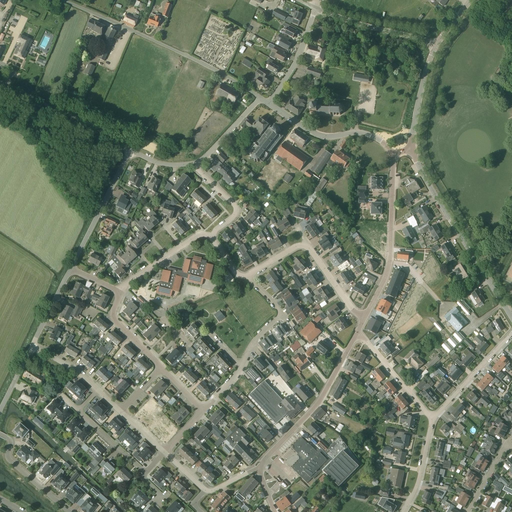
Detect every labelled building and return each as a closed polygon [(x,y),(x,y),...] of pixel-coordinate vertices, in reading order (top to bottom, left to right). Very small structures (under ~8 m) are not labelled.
[(132,6),(142,9),(144,3),(134,0),(132,6)] [(161,16),(167,18),(172,6),(167,4),(166,8),(164,8),(161,16)] [(272,15),(284,22),(287,15),(275,9),(272,15)] [(293,19),(300,22),(303,15),(292,11),(291,15),(294,16),(293,19)] [(123,23),(134,28),(138,18),(135,16),(134,18),(127,14),(123,23)] [(151,25),(157,28),(160,19),(155,17),(155,16),(151,15),(147,24),(150,26),(151,25)] [(95,37),(100,39),(105,27),(95,23),(95,22),(89,20),(86,28),(91,30),(91,31),(97,34),(95,37)] [(293,28),(284,23),(283,26),(285,27),(282,33),(293,38),(296,33),(291,30),(293,28)] [(315,42),(324,45),(324,43),(328,44),(328,41),(325,40),(328,29),(319,27),(315,42)] [(102,47),(106,49),(108,44),(110,43),(115,32),(108,29),(103,39),(104,42),(102,47)] [(279,46),(288,51),(291,45),(287,43),(288,39),(280,35),(277,41),(280,42),(279,46)] [(24,51),(26,46),(29,48),(32,41),(20,36),(17,42),(20,43),(14,54),(24,59),(27,52),(24,51)] [(305,56),(323,62),(326,50),(309,45),(305,56)] [(276,58),(283,62),(286,57),(282,55),(284,52),(275,47),(270,57),(275,60),(276,58)] [(108,52),(103,50),(98,59),(104,61),(108,52)] [(36,63),(44,66),(47,61),(38,57),(36,63)] [(275,74),(279,68),(273,65),(274,62),(269,59),(266,64),(269,66),(268,69),(275,74)] [(84,74),(90,77),(95,67),(88,64),(84,74)] [(260,85),(265,89),(268,86),(269,86),(270,84),(269,83),(270,82),(264,78),(267,73),(259,68),(257,73),(261,75),(255,84),(259,86),(260,85)] [(322,72),(308,68),(306,74),(320,78),(322,72)] [(205,84),(199,82),(197,88),(203,90),(205,84)] [(220,98),(233,105),(240,94),(222,84),(212,101),(217,104),(220,98)] [(285,108),(298,116),(303,109),(304,107),(304,106),(305,105),(304,104),(306,102),(296,96),(292,102),(290,101),(285,108)] [(316,114),(330,115),(330,114),(340,115),(342,112),(343,109),(340,106),(330,105),(330,104),(317,104),(317,102),(312,102),(312,105),(310,105),(309,112),(316,113),(316,114)] [(246,126),(262,138),(268,130),(270,127),(269,126),(259,118),(254,125),(246,119),(240,126),(243,129),(246,126)] [(259,161),(263,163),(270,153),(281,139),(281,140),(283,137),(279,133),(280,133),(281,133),(280,132),(281,131),(276,128),(275,129),(275,128),(274,129),(275,129),(274,130),(273,129),(271,128),(271,127),(270,127),(268,130),(262,138),(258,143),(254,148),(252,147),(247,153),(251,157),(251,158),(252,158),(253,160),(252,160),(253,161),(253,160),(255,161),(254,162),(255,162),(257,162),(257,163),(258,162),(257,162),(259,161)] [(309,138),(296,129),(289,139),(302,148),(309,138)] [(339,147),(343,150),(348,143),(344,141),(339,147)] [(309,159),(285,142),(276,155),(300,172),(309,159)] [(316,164),(323,169),(332,156),(325,151),(316,164)] [(344,167),(346,169),(351,163),(348,161),(349,160),(337,152),(334,157),(332,156),(327,165),(333,169),(336,164),(343,168),(344,167)] [(217,158),(223,164),(227,159),(221,153),(217,158)] [(220,162),(216,159),(209,166),(212,170),(213,169),(215,172),(216,171),(224,177),(222,179),(228,185),(231,183),(236,178),(231,173),(232,172),(224,164),(222,166),(221,165),(220,167),(218,164),(220,162)] [(311,171),(318,175),(323,169),(316,164),(311,171)] [(307,170),(304,174),(317,183),(319,179),(307,170)] [(140,175),(133,172),(128,181),(132,183),(131,185),(138,188),(142,181),(138,179),(140,175)] [(282,180),(288,184),(292,178),(286,174),(282,180)] [(191,181),(183,175),(171,190),(179,196),(191,181)] [(146,188),(155,193),(160,182),(153,178),(150,185),(149,184),(146,188)] [(313,191),(318,195),(327,182),(322,178),(313,191)] [(371,190),(382,190),(382,178),(370,178),(369,180),(369,183),(370,184),(371,184),(371,190)] [(406,188),(410,196),(420,190),(416,182),(415,182),(414,181),(415,181),(408,179),(408,180),(407,180),(406,182),(405,182),(404,183),(405,184),(406,184),(405,187),(406,186),(406,187),(406,188)] [(138,195),(139,196),(140,194),(144,196),(147,190),(142,188),(138,195)] [(191,196),(196,201),(201,195),(196,190),(191,196)] [(305,203),(310,206),(318,195),(313,191),(311,194),(305,203)] [(123,209),(126,211),(128,207),(125,206),(128,202),(124,200),(126,197),(122,195),(120,199),(116,206),(122,209),(123,209)] [(196,201),(201,205),(206,199),(201,195),(196,201)] [(402,199),(407,208),(411,205),(410,202),(413,201),(409,195),(402,199)] [(136,206),(139,201),(132,197),(129,202),(136,206)] [(169,208),(170,206),(169,206),(170,202),(165,201),(165,203),(164,203),(164,204),(161,213),(166,215),(167,215),(168,208),(169,208)] [(202,210),(207,214),(212,209),(208,204),(202,210)] [(371,215),(381,215),(381,204),(371,204),(371,215)] [(294,217),(300,219),(301,210),(302,207),(299,206),(299,205),(296,206),(296,209),(294,217)] [(424,224),(425,225),(430,222),(429,220),(433,218),(432,218),(428,213),(429,212),(425,207),(420,210),(418,206),(410,211),(412,213),(413,216),(418,213),(422,220),(422,221),(424,224)] [(165,218),(171,219),(173,213),(176,213),(177,211),(169,208),(168,208),(167,215),(166,215),(165,218)] [(207,214),(211,219),(217,214),(212,209),(207,214)] [(186,215),(190,219),(192,217),(190,215),(187,212),(186,210),(182,214),(184,216),(186,215)] [(146,219),(153,227),(158,223),(154,219),(157,217),(156,215),(152,211),(147,215),(148,217),(146,219)] [(253,211),(248,215),(258,224),(259,222),(256,219),(259,216),(253,211)] [(256,226),(258,224),(248,215),(244,220),(250,225),(252,223),(256,226)] [(412,226),(413,228),(417,226),(416,223),(417,223),(413,216),(407,220),(410,226),(412,226)] [(118,222),(111,218),(109,223),(107,222),(106,224),(105,224),(103,228),(101,233),(106,236),(107,232),(109,233),(111,230),(112,230),(114,225),(116,226),(118,222)] [(137,224),(137,225),(142,230),(145,227),(148,232),(153,227),(146,219),(144,218),(142,220),(142,219),(137,224)] [(310,234),(316,229),(320,227),(317,222),(320,220),(318,218),(313,221),(315,224),(313,225),(306,230),(310,234)] [(281,222),(286,229),(290,227),(286,219),(281,222)] [(261,226),(263,228),(269,222),(267,220),(261,226)] [(172,226),(176,231),(184,224),(182,222),(180,224),(178,221),(172,226)] [(276,225),(281,232),(286,229),(281,222),(276,225)] [(235,235),(239,240),(244,237),(242,234),(245,231),(240,223),(234,228),(237,233),(235,235)] [(176,231),(181,236),(186,231),(184,228),(186,227),(184,224),(176,231)] [(140,236),(137,239),(142,245),(147,240),(144,237),(147,235),(142,230),(137,225),(135,227),(139,231),(137,233),(140,236)] [(439,231),(436,225),(431,228),(429,225),(422,229),(424,233),(429,231),(435,241),(443,237),(443,236),(442,237),(439,231)] [(402,230),(408,241),(415,238),(409,227),(402,230)] [(310,234),(313,239),(320,234),(316,229),(310,234)] [(230,241),(233,245),(239,240),(235,235),(232,236),(229,231),(222,236),(227,243),(230,241)] [(318,243),(321,247),(331,241),(328,236),(329,236),(327,233),(325,234),(322,236),(323,239),(318,243)] [(277,238),(273,241),(277,248),(282,246),(277,238)] [(130,245),(132,248),(134,246),(137,249),(142,245),(137,239),(134,241),(132,239),(128,243),(130,245)] [(268,244),(272,251),(277,248),(273,241),(268,244)] [(330,252),(337,247),(339,245),(337,242),(332,246),(330,245),(331,244),(332,243),(332,242),(331,241),(321,247),(324,252),(328,250),(329,252),(330,252)] [(255,252),(259,259),(265,256),(262,251),(266,249),(262,243),(256,247),(258,250),(255,252)] [(450,257),(452,260),(457,257),(454,252),(453,253),(447,244),(441,248),(448,258),(450,257)] [(132,248),(130,245),(125,249),(127,252),(125,254),(131,261),(136,256),(134,254),(136,252),(132,248)] [(338,249),(337,247),(330,252),(331,254),(334,252),(336,255),(330,259),(331,261),(331,262),(333,264),(341,258),(338,255),(341,253),(342,250),(340,248),(338,249)] [(398,253),(397,259),(408,260),(409,255),(411,255),(412,251),(405,251),(405,254),(398,253)] [(124,262),(126,265),(131,261),(125,254),(123,256),(120,253),(116,257),(122,264),(124,262)] [(242,261),(246,267),(253,263),(249,256),(248,257),(246,253),(243,255),(245,259),(242,261)] [(88,262),(98,267),(102,259),(92,254),(91,255),(92,256),(91,258),(90,257),(88,262)] [(366,269),(372,272),(373,271),(376,268),(378,264),(372,262),(372,260),(372,258),(373,256),(366,254),(363,260),(365,261),(367,266),(366,269)] [(155,294),(170,298),(172,291),(178,293),(182,278),(187,279),(186,282),(202,285),(203,279),(209,281),(213,266),(207,264),(206,263),(206,261),(201,260),(201,258),(193,256),(192,260),(191,261),(185,260),(182,271),(168,268),(167,272),(163,271),(160,282),(161,282),(160,285),(159,284),(159,286),(157,287),(155,294)] [(291,264),(294,263),(289,256),(283,260),(285,263),(289,261),(291,264)] [(114,272),(120,278),(125,273),(123,270),(125,268),(115,257),(111,260),(118,268),(114,272)] [(293,268),(295,270),(304,262),(299,257),(293,262),(296,265),(293,268)] [(343,262),(341,258),(333,264),(334,267),(335,266),(336,268),(337,268),(339,271),(340,270),(341,272),(350,266),(349,264),(347,261),(344,261),(343,262)] [(295,270),(296,272),(300,269),(302,272),(308,267),(304,262),(295,270)] [(454,272),(460,282),(468,277),(460,264),(460,265),(459,266),(458,265),(453,268),(451,265),(446,268),(450,275),(454,272)] [(340,276),(343,280),(351,275),(350,273),(349,274),(347,271),(340,276)] [(265,277),(268,281),(279,274),(277,272),(274,274),(272,272),(265,277)] [(307,284),(317,277),(313,272),(307,276),(309,279),(306,282),(307,284)] [(268,281),(271,285),(277,281),(278,280),(277,278),(280,276),(279,274),(268,281)] [(343,280),(347,285),(353,280),(351,277),(352,277),(351,275),(343,280)] [(312,284),(314,287),(320,282),(317,277),(307,284),(309,286),(312,284)] [(305,286),(302,282),(299,278),(294,281),(300,289),(302,287),(305,286)] [(270,286),(273,291),(283,283),(282,281),(278,284),(277,281),(271,285),(270,286)] [(86,292),(88,289),(76,283),(71,294),(78,298),(82,290),(84,291),(86,292)] [(273,291),(276,295),(283,290),(281,288),(285,285),(283,283),(273,291)] [(353,291),(358,293),(362,285),(360,284),(360,285),(356,284),(353,291)] [(358,293),(362,296),(366,289),(363,287),(364,286),(362,285),(358,293)] [(316,297),(318,299),(328,292),(324,287),(318,291),(320,294),(316,297)] [(281,298),(284,302),(292,296),(287,289),(279,296),(280,298),(281,298)] [(302,292),(305,297),(310,293),(306,289),(302,292)] [(479,307),(480,307),(483,305),(483,304),(482,302),(484,301),(478,290),(473,294),(471,290),(466,293),(468,297),(471,295),(478,305),(479,307)] [(331,297),(328,292),(318,299),(319,301),(323,299),(325,302),(331,297)] [(311,298),(313,297),(311,295),(310,293),(305,297),(308,301),(310,305),(312,304),(313,303),(312,301),(310,298),(311,298)] [(99,300),(106,304),(109,298),(102,294),(100,298),(93,295),(92,297),(96,299),(99,300)] [(293,307),(299,302),(298,301),(296,300),(295,301),(292,296),(284,302),(288,307),(287,307),(289,310),(293,307)] [(96,306),(103,310),(106,304),(99,300),(96,306)] [(382,300),(379,306),(388,310),(391,305),(393,306),(395,303),(389,300),(387,303),(382,300)] [(290,313),(294,317),(301,311),(298,307),(296,305),(299,303),(299,302),(293,307),(289,310),(291,312),(290,313)] [(470,308),(463,302),(459,306),(465,313),(470,308)] [(127,308),(133,313),(137,308),(132,303),(127,308)] [(327,317),(330,322),(338,316),(336,313),(339,311),(335,305),(327,311),(330,315),(327,317)] [(59,317),(67,321),(70,315),(76,318),(80,308),(76,306),(73,313),(72,312),(73,310),(65,306),(59,317)] [(379,306),(376,311),(382,314),(380,317),(386,320),(388,316),(386,315),(388,310),(379,306)] [(128,318),(131,320),(133,318),(130,316),(133,313),(127,308),(123,312),(128,318)] [(448,321),(457,332),(467,323),(457,313),(458,312),(454,309),(444,318),(447,322),(448,321)] [(306,318),(305,316),(307,314),(304,310),(301,311),(294,317),(297,321),(299,324),(306,318)] [(219,311),(214,315),(217,320),(223,316),(219,311)] [(340,328),(342,331),(348,327),(344,321),(345,321),(343,317),(335,323),(339,329),(340,328)] [(91,333),(93,335),(103,323),(98,318),(93,324),(96,327),(91,333)] [(372,319),(369,325),(378,329),(381,324),(383,326),(385,322),(379,319),(377,322),(372,319)] [(495,326),(499,332),(504,329),(498,320),(491,324),(493,328),(495,326)] [(300,333),(310,344),(321,333),(311,322),(300,333)] [(93,335),(95,337),(100,330),(103,333),(108,327),(103,323),(93,335)] [(154,324),(148,330),(155,337),(160,331),(154,324)] [(190,338),(194,342),(198,337),(197,336),(201,332),(193,324),(189,328),(188,326),(183,330),(187,334),(188,333),(192,337),(190,338)] [(284,324),(279,327),(285,335),(287,337),(294,332),(293,331),(293,330),(292,328),(290,325),(286,327),(284,324)] [(369,325),(367,330),(376,335),(378,329),(369,325)] [(482,331),(485,336),(494,331),(491,326),(482,331)] [(49,338),(59,343),(61,340),(58,338),(62,330),(56,327),(52,334),(52,333),(49,338)] [(280,338),(285,335),(279,327),(275,330),(277,334),(274,336),(275,338),(276,337),(280,343),(282,341),(280,338)] [(142,336),(149,342),(155,337),(148,330),(142,336)] [(112,342),(117,336),(112,332),(107,338),(110,340),(104,347),(106,349),(110,344),(112,342)] [(443,348),(448,354),(465,339),(459,333),(443,348)] [(69,355),(70,355),(76,345),(70,342),(74,337),(71,335),(67,341),(70,343),(65,351),(67,353),(67,354),(69,355)] [(476,348),(482,353),(488,346),(483,341),(484,340),(478,335),(474,340),(479,344),(476,348)] [(122,340),(117,336),(112,342),(117,346),(122,340)] [(270,336),(266,339),(273,349),(277,346),(279,348),(282,346),(280,343),(276,337),(275,338),(273,339),(270,336)] [(388,336),(380,343),(382,346),(380,348),(383,352),(391,346),(388,343),(391,340),(388,336)] [(199,347),(206,341),(203,338),(196,344),(199,347)] [(261,348),(266,355),(269,353),(267,350),(271,347),(273,349),(266,339),(262,342),(264,346),(261,348)] [(463,342),(473,350),(475,348),(466,339),(463,342)] [(202,350),(209,344),(206,341),(199,347),(202,350)] [(290,347),(294,352),(302,346),(297,341),(290,347)] [(319,351),(324,356),(330,348),(321,341),(318,346),(321,348),(319,351)] [(70,355),(75,358),(78,353),(81,355),(83,352),(88,346),(84,344),(81,349),(79,347),(78,348),(75,346),(76,345),(70,355)] [(205,354),(212,347),(209,344),(202,350),(200,353),(203,356),(205,354)] [(121,351),(126,355),(131,349),(126,345),(121,351)] [(391,346),(383,352),(387,357),(389,355),(391,358),(400,350),(397,346),(394,349),(391,346)] [(205,354),(209,357),(215,351),(212,347),(205,354)] [(311,347),(306,353),(307,354),(308,356),(314,350),(311,347)] [(136,354),(131,349),(126,355),(124,358),(120,362),(122,363),(128,357),(131,360),(136,354)] [(170,354),(177,360),(181,356),(183,358),(186,354),(181,349),(178,352),(175,349),(170,354)] [(461,363),(466,368),(475,358),(466,349),(462,353),(467,357),(461,363)] [(409,364),(416,372),(424,363),(418,357),(419,357),(414,351),(405,360),(409,364)] [(213,358),(216,362),(222,356),(219,352),(213,358)] [(355,360),(362,364),(364,361),(368,363),(370,359),(359,353),(355,360)] [(450,358),(455,362),(459,357),(454,353),(450,358)] [(81,362),(86,365),(90,360),(92,358),(86,354),(85,356),(81,362)] [(172,365),(177,360),(170,354),(165,359),(172,365)] [(297,366),(300,371),(310,364),(307,359),(306,359),(303,355),(295,361),(298,365),(297,366)] [(216,362),(219,365),(225,359),(222,356),(216,362)] [(426,365),(429,370),(440,360),(436,356),(426,365)] [(510,370),(511,368),(507,364),(509,362),(503,357),(499,361),(510,370)] [(90,360),(86,365),(91,369),(93,367),(96,369),(100,363),(95,358),(92,362),(90,360)] [(133,375),(144,363),(139,358),(134,364),(137,367),(131,373),(130,372),(127,375),(130,379),(134,375),(133,375)] [(254,362),(254,363),(261,371),(267,366),(268,367),(270,365),(266,360),(264,362),(264,363),(259,358),(257,360),(256,360),(254,362)] [(219,365),(222,368),(228,362),(225,359),(219,365)] [(496,365),(502,370),(504,367),(509,372),(510,370),(499,361),(496,365)] [(227,370),(231,365),(228,362),(222,368),(220,370),(224,374),(228,371),(227,370)] [(149,367),(144,363),(133,375),(134,375),(136,377),(141,371),(144,373),(149,367)] [(354,372),(360,375),(363,368),(357,365),(356,367),(351,364),(348,371),(353,374),(354,372)] [(278,370),(287,382),(293,377),(284,365),(278,370)] [(502,370),(496,365),(492,369),(497,373),(495,375),(501,380),(505,376),(500,372),(502,370)] [(449,376),(454,381),(462,373),(454,366),(451,369),(454,371),(449,376)] [(440,367),(437,371),(443,377),(447,374),(440,367)] [(37,390),(46,376),(43,374),(42,376),(27,368),(23,377),(36,385),(34,388),(37,390)] [(95,374),(100,379),(106,373),(101,368),(95,374)] [(248,370),(245,373),(252,381),(258,375),(251,368),(250,369),(250,370),(249,371),(248,370)] [(378,369),(372,374),(374,377),(376,379),(382,373),(378,369)] [(183,375),(187,380),(192,375),(193,375),(194,373),(192,371),(191,373),(188,370),(183,375)] [(100,379),(105,383),(111,378),(106,373),(100,379)] [(386,378),(382,373),(376,379),(380,383),(386,378)] [(488,374),(484,378),(490,383),(492,385),(495,383),(497,385),(499,382),(492,375),(490,377),(488,374)] [(192,384),(197,379),(193,375),(192,375),(187,380),(192,384)] [(242,378),(237,383),(244,392),(250,387),(242,378)] [(329,396),(337,401),(347,382),(339,378),(329,396)] [(438,391),(443,395),(450,388),(448,385),(449,383),(443,378),(436,388),(439,391),(438,391)] [(480,382),(496,396),(498,393),(493,388),(492,390),(487,386),(490,383),(484,378),(480,382)] [(213,384),(218,388),(220,386),(216,383),(213,379),(211,381),(213,384)] [(118,385),(124,391),(129,386),(123,380),(118,385)] [(161,380),(155,386),(162,392),(167,386),(161,380)] [(427,382),(425,380),(417,387),(420,390),(428,384),(427,382)] [(73,395),(81,386),(77,381),(73,385),(71,383),(66,388),(73,395)] [(264,381),(249,396),(276,425),(286,415),(291,420),(302,410),(297,404),(289,396),(283,401),(264,381)] [(201,382),(196,388),(201,392),(206,387),(201,382)] [(377,397),(379,399),(383,395),(387,392),(393,387),(389,382),(383,387),(385,390),(377,397)] [(488,394),(491,396),(493,394),(495,396),(496,396),(480,382),(477,386),(482,391),(484,389),(489,393),(488,394)] [(205,397),(211,391),(208,389),(209,388),(212,386),(209,383),(206,387),(201,392),(205,397)] [(114,390),(119,395),(124,391),(118,385),(114,390)] [(86,390),(81,386),(73,395),(80,401),(85,396),(82,394),(86,390)] [(150,392),(156,398),(162,392),(155,386),(150,392)] [(297,393),(305,402),(312,396),(304,387),(299,391),(296,387),(292,390),(295,394),(297,393)] [(393,387),(387,392),(391,397),(397,391),(393,387)] [(28,402),(31,404),(31,403),(33,404),(36,398),(35,397),(37,393),(28,389),(26,393),(24,392),(21,399),(24,400),(23,401),(27,403),(28,402)] [(437,399),(435,396),(434,398),(429,392),(428,390),(425,392),(422,395),(424,397),(425,397),(431,405),(433,403),(434,404),(437,402),(436,401),(436,400),(437,399)] [(466,398),(474,404),(479,399),(477,398),(479,396),(476,393),(474,395),(471,392),(466,398)] [(225,400),(231,405),(237,398),(231,393),(225,400)] [(399,406),(405,400),(401,396),(395,401),(397,403),(394,406),(395,408),(399,406)] [(167,403),(171,407),(176,401),(172,397),(167,403)] [(480,401),(486,407),(490,403),(483,397),(480,401)] [(151,398),(143,406),(146,408),(151,403),(156,408),(159,405),(151,398)] [(231,405),(236,410),(242,404),(237,398),(231,405)] [(399,406),(403,410),(409,405),(405,400),(399,406)] [(53,413),(56,415),(60,410),(58,408),(60,406),(54,401),(47,409),(52,414),(53,413)] [(95,415),(103,406),(98,402),(95,406),(92,403),(88,408),(95,415)] [(332,408),(343,416),(347,411),(335,403),(332,408)] [(382,408),(384,411),(387,409),(390,406),(388,403),(382,408)] [(456,409),(463,416),(466,413),(463,410),(465,408),(466,410),(468,408),(465,404),(463,407),(460,404),(456,409)] [(107,410),(103,406),(95,415),(102,421),(106,416),(104,414),(107,410)] [(244,417),(250,411),(245,406),(239,413),(242,415),(243,415),(245,416),(244,417)] [(177,413),(184,419),(189,413),(182,407),(177,413)] [(311,417),(315,421),(317,419),(319,420),(325,413),(319,408),(311,417)] [(145,409),(138,416),(142,420),(149,413),(145,409)] [(387,415),(389,417),(397,411),(395,409),(387,415)] [(452,419),(455,422),(459,418),(460,419),(463,416),(456,409),(451,415),(453,417),(452,419)] [(63,412),(60,410),(56,415),(58,417),(57,418),(63,424),(70,415),(65,410),(63,412)] [(214,415),(223,423),(225,421),(222,419),(225,416),(218,410),(214,415)] [(246,419),(249,422),(256,416),(250,411),(244,417),(245,417),(247,418),(246,419)] [(510,421),(511,423),(511,413),(511,412),(508,414),(506,411),(502,415),(508,423),(510,421)] [(149,413),(142,420),(146,423),(152,416),(149,413)] [(171,419),(178,425),(184,419),(177,413),(171,419)] [(209,420),(215,426),(218,423),(221,425),(223,423),(214,415),(209,420)] [(152,416),(146,423),(150,427),(156,420),(152,416)] [(401,417),(399,423),(403,423),(404,422),(407,423),(406,428),(413,430),(415,419),(408,417),(408,418),(401,417)] [(113,428),(119,421),(117,419),(115,418),(108,425),(113,428)] [(261,437),(267,443),(273,437),(268,432),(271,430),(260,418),(255,422),(262,429),(260,430),(264,434),(261,437)] [(498,429),(505,433),(508,428),(502,424),(504,422),(497,418),(495,423),(499,426),(498,429)] [(75,433),(80,428),(78,426),(80,424),(74,419),(66,427),(72,432),(73,431),(75,433)] [(156,420),(150,427),(153,430),(160,423),(156,420)] [(121,424),(119,421),(113,428),(117,432),(121,428),(123,425),(121,424)] [(160,423),(153,430),(157,434),(164,427),(160,423)] [(307,429),(316,437),(322,431),(313,423),(307,429)] [(335,430),(340,433),(344,426),(340,423),(335,430)] [(459,423),(455,427),(461,432),(465,428),(459,423)] [(24,436),(27,440),(28,439),(27,439),(29,438),(28,434),(27,433),(28,431),(20,424),(19,424),(17,424),(16,426),(16,428),(13,431),(22,439),(24,436)] [(286,424),(279,431),(283,435),(290,427),(286,424)] [(449,433),(453,429),(450,426),(448,428),(445,425),(440,430),(444,434),(444,435),(447,438),(450,434),(449,433)] [(203,426),(199,431),(208,439),(212,434),(210,432),(203,426)] [(164,427),(157,434),(161,437),(168,430),(164,427)] [(246,447),(251,441),(239,429),(237,427),(232,432),(232,433),(226,439),(230,444),(229,445),(233,449),(234,449),(249,465),(257,457),(246,447)] [(455,427),(453,429),(460,435),(462,433),(461,432),(455,427)] [(82,430),(80,428),(75,433),(78,436),(77,437),(82,442),(90,434),(84,428),(82,430)] [(124,430),(121,428),(117,432),(115,434),(118,437),(124,430)] [(496,435),(502,439),(505,433),(498,429),(496,432),(492,429),(489,434),(495,437),(496,435)] [(194,436),(200,442),(203,439),(206,441),(208,439),(199,431),(194,436)] [(220,438),(223,442),(225,440),(220,435),(215,431),(212,433),(218,438),(219,439),(220,438)] [(127,442),(134,435),(132,433),(130,432),(127,435),(124,433),(119,439),(122,443),(125,440),(127,442)] [(136,437),(134,435),(127,442),(130,445),(128,448),(131,451),(137,445),(135,443),(138,439),(136,438),(136,437)] [(409,437),(402,435),(401,441),(394,439),(393,447),(403,450),(403,447),(407,448),(409,437)] [(487,445),(496,450),(499,445),(493,442),(495,439),(489,436),(487,439),(489,440),(487,445)] [(301,459),(292,468),(307,484),(312,478),(314,479),(322,471),(339,487),(359,467),(357,465),(359,463),(340,437),(325,452),(318,445),(316,446),(318,449),(316,451),(308,444),(301,438),(291,448),(300,457),(301,459)] [(26,443),(32,448),(34,445),(28,440),(26,443)] [(438,443),(436,450),(446,452),(447,447),(443,447),(443,444),(446,444),(446,441),(442,440),(441,444),(438,443)] [(318,444),(325,451),(328,448),(321,441),(318,444)] [(89,449),(98,457),(104,451),(100,448),(95,443),(89,449)] [(144,443),(141,447),(144,449),(141,452),(148,458),(150,456),(152,454),(149,451),(151,449),(144,443)] [(85,444),(81,447),(86,452),(89,448),(85,444)] [(201,448),(208,455),(210,453),(207,450),(208,449),(202,444),(200,447),(201,448)] [(77,445),(72,451),(75,454),(80,448),(77,445)] [(223,449),(229,455),(232,451),(227,445),(223,449)] [(493,455),(496,450),(487,445),(484,450),(482,449),(480,453),(488,457),(490,454),(493,455)] [(22,460),(25,463),(29,458),(33,462),(38,455),(33,451),(31,454),(23,447),(16,454),(22,459),(22,460)] [(179,453),(183,457),(189,451),(184,447),(179,453)] [(438,460),(442,461),(443,458),(441,458),(441,455),(445,456),(446,452),(436,450),(435,456),(438,457),(438,460)] [(183,457),(188,462),(196,453),(194,456),(189,451),(183,457)] [(148,458),(141,452),(139,454),(136,452),(133,456),(139,461),(141,459),(144,462),(146,460),(148,458)] [(396,464),(403,465),(406,454),(398,452),(398,453),(394,452),(392,457),(397,458),(396,464)] [(188,462),(193,466),(198,460),(196,458),(198,455),(196,453),(188,462)] [(477,463),(486,468),(489,462),(482,458),(483,456),(479,454),(478,457),(480,458),(477,463)] [(226,458),(234,466),(239,461),(233,456),(230,459),(228,456),(226,458)] [(505,464),(510,469),(511,466),(511,457),(506,463),(504,461),(502,464),(504,466),(505,464)] [(224,466),(230,471),(234,466),(226,458),(224,460),(227,463),(224,466)] [(88,466),(93,470),(97,466),(97,465),(99,463),(95,459),(88,466)] [(108,473),(110,475),(114,470),(114,466),(111,463),(107,463),(107,462),(105,460),(104,460),(99,465),(104,469),(104,470),(104,472),(106,474),(108,474),(108,473)] [(476,469),(483,473),(486,468),(477,463),(475,461),(470,469),(474,471),(476,469)] [(43,471),(39,474),(45,479),(49,474),(53,477),(60,468),(55,464),(51,468),(46,465),(42,470),(43,471)] [(197,470),(202,474),(207,468),(203,464),(197,470)] [(90,473),(93,476),(100,468),(97,466),(93,470),(90,473)] [(443,477),(445,470),(441,469),(441,467),(437,466),(436,469),(432,468),(431,475),(437,476),(443,477)] [(119,477),(126,483),(132,477),(123,468),(114,477),(117,480),(119,477)] [(202,474),(206,479),(212,473),(207,468),(202,474)] [(53,486),(56,488),(64,479),(61,477),(62,476),(63,472),(61,469),(55,476),(57,477),(52,482),(51,484),(53,486)] [(158,471),(156,473),(163,480),(165,477),(168,480),(172,476),(165,470),(163,472),(160,469),(158,471)] [(380,496),(388,497),(389,491),(388,491),(392,487),(401,488),(400,488),(399,488),(401,477),(403,477),(404,472),(392,469),(388,486),(385,490),(381,489),(380,496)] [(468,480),(476,485),(479,480),(476,478),(477,476),(469,471),(465,478),(468,480)] [(72,483),(73,482),(79,475),(76,473),(69,480),(72,483)] [(160,482),(163,480),(156,473),(154,476),(152,478),(155,481),(153,483),(160,489),(163,485),(160,482)] [(206,479),(211,483),(217,477),(212,473),(206,479)] [(432,485),(437,486),(438,480),(436,480),(437,476),(431,475),(430,482),(433,483),(432,485)] [(258,484),(251,477),(243,487),(239,492),(249,500),(252,497),(249,494),(250,493),(258,484)] [(270,481),(278,494),(285,490),(277,477),(270,481)] [(56,488),(61,492),(68,483),(64,479),(56,488),(56,489),(56,488)] [(182,498),(186,502),(192,496),(188,491),(187,492),(185,490),(188,487),(179,479),(174,485),(180,490),(178,492),(183,496),(182,498)] [(461,486),(469,490),(470,488),(473,490),(476,485),(468,480),(465,485),(463,484),(461,486)] [(65,496),(69,500),(77,491),(73,488),(76,485),(73,482),(72,483),(68,488),(71,489),(65,496)] [(503,487),(494,482),(493,484),(497,487),(496,487),(501,490),(503,487)] [(459,498),(467,503),(470,497),(463,493),(464,491),(457,487),(455,491),(460,496),(459,498)] [(73,504),(74,504),(79,498),(81,500),(86,494),(80,488),(77,491),(69,500),(73,504)] [(444,496),(446,491),(445,491),(438,490),(437,492),(436,494),(437,495),(436,497),(439,499),(442,500),(444,496)] [(149,499),(140,491),(132,500),(138,506),(140,504),(143,506),(149,499)] [(422,503),(430,506),(432,502),(428,501),(431,495),(433,495),(434,493),(429,491),(428,494),(425,492),(422,499),(423,499),(422,503)] [(212,506),(218,511),(230,498),(224,492),(212,506)] [(276,504),(281,511),(291,505),(301,497),(297,492),(288,500),(285,497),(276,504)] [(81,511),(82,511),(84,511),(91,503),(89,501),(91,498),(87,494),(82,499),(85,502),(80,508),(82,510),(81,511)] [(491,502),(494,504),(497,498),(492,495),(490,498),(487,496),(482,505),(488,508),(491,502)] [(382,497),(379,502),(385,505),(383,508),(390,511),(394,511),(396,510),(395,510),(396,507),(390,503),(392,500),(382,497)] [(286,511),(292,511),(305,501),(302,498),(293,506),(294,506),(289,510),(286,511)] [(458,504),(464,508),(467,503),(459,498),(456,503),(453,501),(452,503),(457,506),(458,504)] [(494,511),(500,511),(504,506),(505,507),(507,503),(503,500),(502,501),(497,498),(494,504),(497,506),(494,511)] [(177,511),(181,507),(175,501),(166,510),(168,511),(177,511)] [(92,511),(94,510),(96,511),(97,511),(102,507),(97,503),(94,506),(91,503),(84,511),(92,511)]
